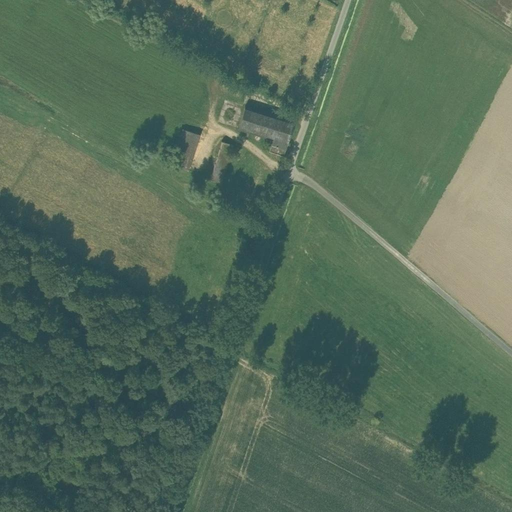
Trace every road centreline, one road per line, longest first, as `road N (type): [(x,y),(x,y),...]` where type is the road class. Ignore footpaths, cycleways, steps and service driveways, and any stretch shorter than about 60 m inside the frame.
road 1 (unclassified): [(289,169),(171,511)]
road 2 (track): [(228,353),(500,511)]
road 3 (unclassified): [(289,169),(511,350)]
road 4 (unclassified): [(347,0),(289,169)]
